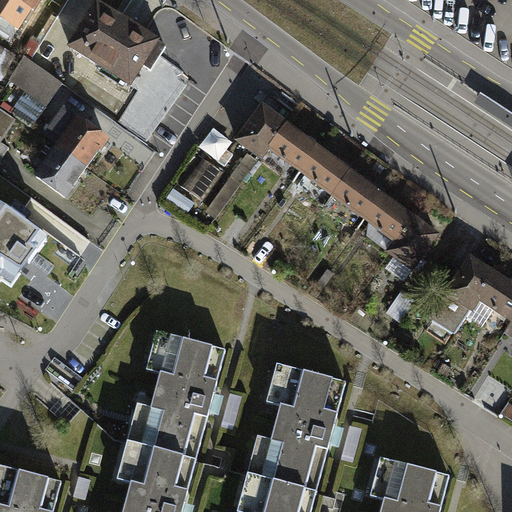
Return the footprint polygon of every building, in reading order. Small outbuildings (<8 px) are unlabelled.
[(0,0),(0,31),(9,37),(14,28),(18,31),(32,8),(35,10),(40,0),(0,0)] [(98,0),(93,0),(65,46),(138,91),(117,122),(147,143),(187,85),(180,79),(184,72),(160,56),(164,47),(158,42),(161,37),(98,0)] [(63,84),(24,57),(8,81),(47,108),(63,84)] [(511,114),(481,94),(474,104),(511,129),(511,114)] [(304,131),(264,101),(250,118),(235,138),(260,158),(269,147),(393,241),(386,251),(413,271),(426,254),(432,245),(440,234),(402,205),(392,198),(316,141),(304,131)] [(16,118),(0,108),(0,162),(10,147),(2,141),(16,118)] [(49,151),(30,176),(65,201),(76,186),(73,184),(106,138),(65,108),(48,131),(45,135),(55,142),(49,151)] [(257,162),(247,155),(206,213),(216,220),(257,162)] [(198,158),(180,185),(203,201),(222,174),(198,158)] [(194,204),(173,190),(167,201),(187,214),(194,204)] [(0,274),(1,274),(12,282),(27,260),(47,233),(0,200),(0,274)] [(461,266),(443,295),(470,312),(477,301),(511,323),(511,283),(509,282),(468,256),(461,266)] [(415,302),(403,293),(389,312),(401,321),(415,302)] [(171,337),(142,447),(196,462),(226,352),(171,337)] [(291,369),(262,479),(316,494),(346,384),(291,369)] [(234,429),(242,398),(231,395),(222,426),(234,429)] [(353,463),(362,430),(351,427),(342,460),(353,463)] [(142,447),(124,511),(182,511),(196,462),(142,447)] [(395,463),(381,511),(440,511),(450,478),(395,463)] [(7,469),(0,493),(0,511),(53,511),(61,483),(7,469)] [(85,500),(90,481),(79,478),(74,497),(85,500)] [(262,479),(252,511),(311,511),(316,494),(262,479)]
